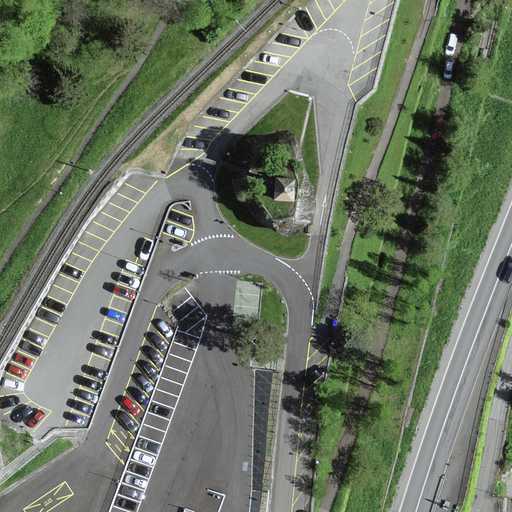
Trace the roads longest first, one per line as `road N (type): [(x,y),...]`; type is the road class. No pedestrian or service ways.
road 1 (unknown): [(381,9),(349,207),(293,301)]
road 2 (secondary): [(417,511),(511,245)]
